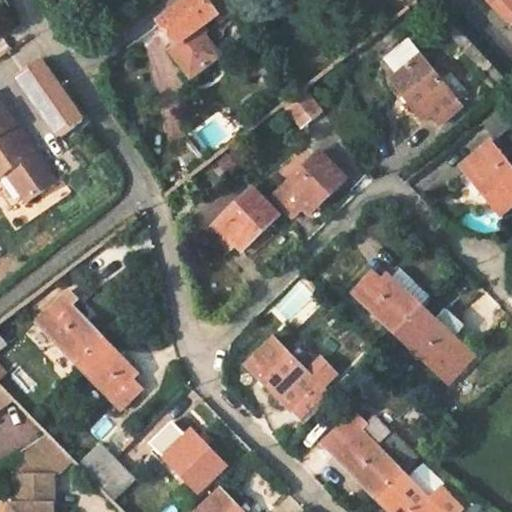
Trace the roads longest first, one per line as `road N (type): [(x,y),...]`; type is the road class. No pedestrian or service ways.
road 1 (residential): [(195,354),(386,178),(501,282)]
road 2 (residential): [(73,72),(151,186),(195,354)]
road 3 (residential): [(195,354),(338,511)]
road 4 (unknown): [(511,114),(414,203)]
road 5 (residential): [(73,72),(174,0)]
